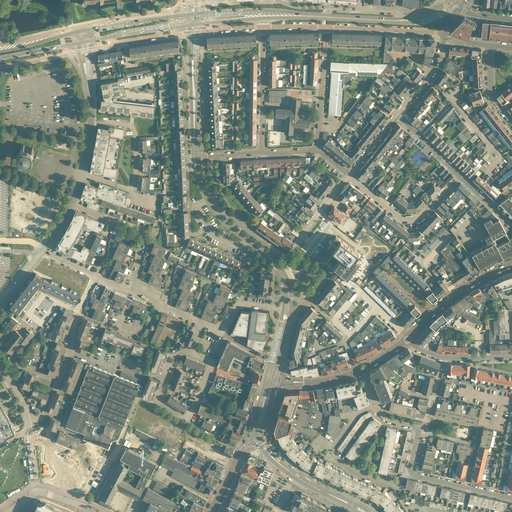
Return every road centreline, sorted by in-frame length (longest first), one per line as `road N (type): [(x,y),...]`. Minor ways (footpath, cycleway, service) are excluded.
road 1 (residential): [(410,471),(392,484),(331,455),(357,412),(375,404)]
road 2 (residential): [(348,175),(410,220),(459,176)]
road 3 (tertiary): [(274,262),(215,212),(194,156)]
road 4 (residential): [(136,292),(140,233),(70,204)]
road 5 (residential): [(162,378),(160,402),(185,417),(192,411),(209,364),(191,352)]
road 6 (residential): [(261,153),(262,26)]
road 7 (residential): [(317,150),(326,26)]
road 8 (unclassified): [(37,492),(29,422),(6,375)]
